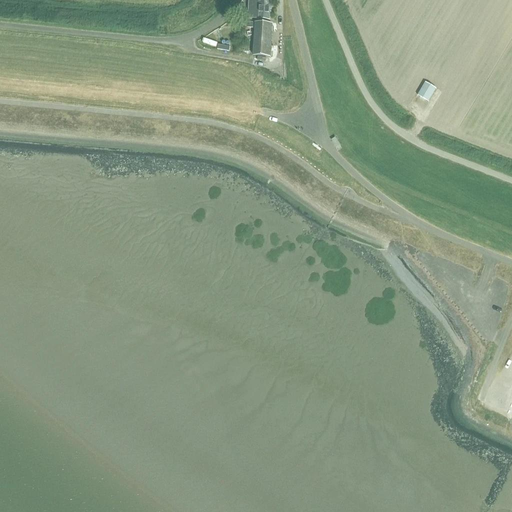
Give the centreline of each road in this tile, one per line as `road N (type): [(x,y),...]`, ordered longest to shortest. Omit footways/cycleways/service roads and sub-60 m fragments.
road 1 (unclassified): [(511,180),(408,139),(386,121),(360,84),(326,0)]
road 2 (unclassified): [(241,0),(223,22),(189,41),(0,27)]
road 3 (unclassified): [(511,261),(398,212),(341,162),(316,122)]
road 4 (unclassified): [(511,317),(482,395),(496,407),(511,389)]
road 5 (unclassified): [(316,122),(291,0)]
